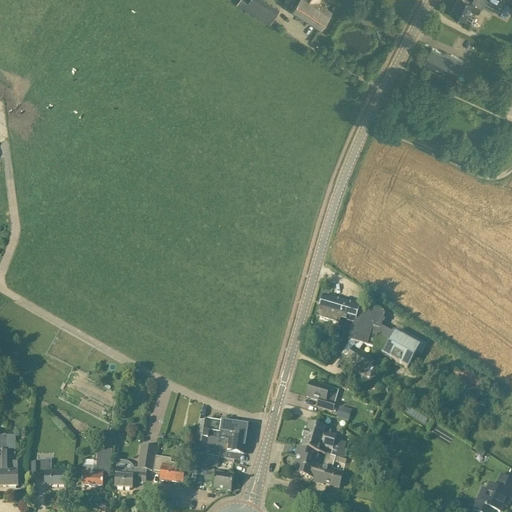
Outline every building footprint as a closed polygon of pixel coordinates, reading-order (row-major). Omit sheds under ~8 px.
[(265,0),(249,0),(243,9),(269,26),(280,9),(265,0)] [(329,14),(317,6),(321,0),(298,0),(291,12),(319,30),(329,14)] [(457,0),(451,13),(466,21),(471,23),(475,14),(477,15),(481,8),(482,9),(483,7),(506,19),(509,11),(500,6),(502,1),(500,0),(491,0),(491,2),(487,0),(472,0),(472,2),(467,0),(457,0)] [(450,57),(432,49),(424,65),(453,80),(463,61),(451,55),(450,57)] [(340,320),(355,324),(360,306),(324,296),(318,319),(339,325),(340,320)] [(355,324),(350,341),(363,346),(374,348),(373,351),(380,355),(408,370),(417,354),(420,348),(394,334),(381,328),(385,314),(360,306),(355,324)] [(359,351),(363,346),(350,341),(342,356),(357,366),(356,368),(371,378),(378,368),(373,365),(375,361),(359,351)] [(442,383),(445,384),(476,402),(486,383),(452,365),(442,383)] [(336,401),(327,399),(330,389),(311,383),(306,398),(318,402),(316,408),(333,413),(336,403),(336,401)] [(340,407),(337,419),(349,422),(352,410),(340,407)] [(195,447),(194,454),(220,459),(238,462),(242,456),(244,457),(249,426),(211,420),(210,423),(199,421),(195,447)] [(308,425),(302,448),(318,453),(319,453),(320,447),(332,451),(331,456),(336,458),(344,460),(347,452),(344,451),(346,444),(335,441),(336,436),(324,433),(325,430),(308,425)] [(18,488),(18,473),(18,462),(8,463),(7,436),(0,436),(0,473),(0,488),(18,488)] [(116,477),(115,489),(133,490),(133,484),(146,484),(147,475),(146,475),(146,472),(153,473),(157,449),(141,446),(138,470),(134,470),(134,472),(116,471),(116,477)] [(296,461),(293,474),(314,480),(318,467),(314,466),(318,453),(302,448),(298,447),(295,458),(297,458),(296,461)] [(479,450),(476,455),(482,459),(485,454),(479,450)] [(98,451),(97,467),(83,467),(83,471),(82,487),(103,488),(103,479),(110,479),(112,451),(98,451)] [(218,469),(220,459),(194,454),(193,454),(192,464),(218,469)] [(323,468),(318,467),(314,480),(324,483),(323,484),(324,484),(339,489),(343,474),(332,471),(334,463),(336,458),(331,456),(327,455),(323,468)] [(185,473),(178,471),(179,465),(171,464),(171,460),(156,458),(154,472),(161,473),(160,482),(183,485),(185,473)] [(66,474),(52,474),(52,469),(41,469),(41,463),(31,463),(32,475),(45,475),(45,487),(66,487),(66,474)] [(234,477),(215,474),(216,471),(206,469),(206,473),(207,473),(206,481),(214,483),(213,490),(231,493),(234,477)] [(477,503),(474,511),(475,511),(492,511),(493,510),(497,511),(500,511),(503,506),(505,507),(508,501),(510,502),(511,496),(511,494),(506,492),(508,486),(511,480),(507,478),(501,476),(496,488),(489,485),(487,492),(482,504),(477,503)]
